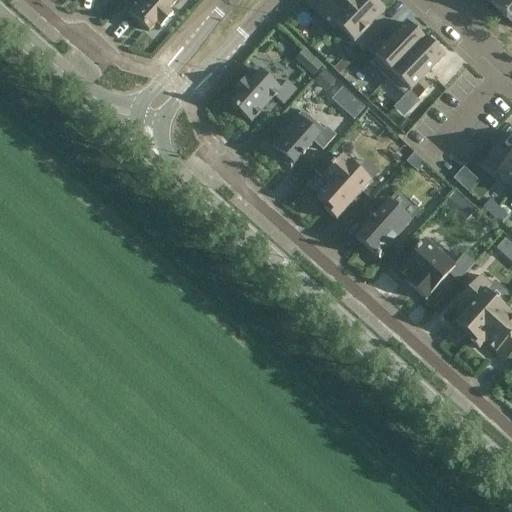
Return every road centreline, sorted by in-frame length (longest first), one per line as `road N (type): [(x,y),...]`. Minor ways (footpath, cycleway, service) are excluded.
road 1 (residential): [(331,511),(0,224)]
road 2 (residential): [(511,430),(213,161),(191,187)]
road 3 (tertiary): [(511,476),(191,187)]
road 4 (residential): [(161,123),(273,0)]
road 5 (residential): [(227,0),(139,105)]
